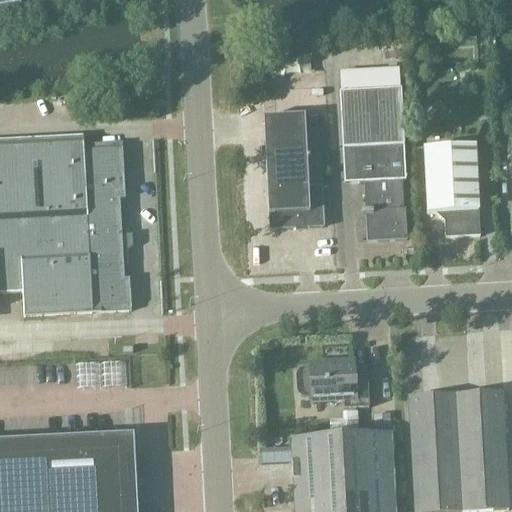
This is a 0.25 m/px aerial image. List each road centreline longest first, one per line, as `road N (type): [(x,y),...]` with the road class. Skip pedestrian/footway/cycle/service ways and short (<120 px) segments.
road 1 (unclassified): [(188,0),(210,307)]
road 2 (unclassified): [(511,293),(210,307)]
road 3 (unclassified): [(210,307),(221,511)]
road 4 (unknown): [(148,395),(155,488),(220,489)]
road 5 (unknown): [(148,395),(0,404)]
